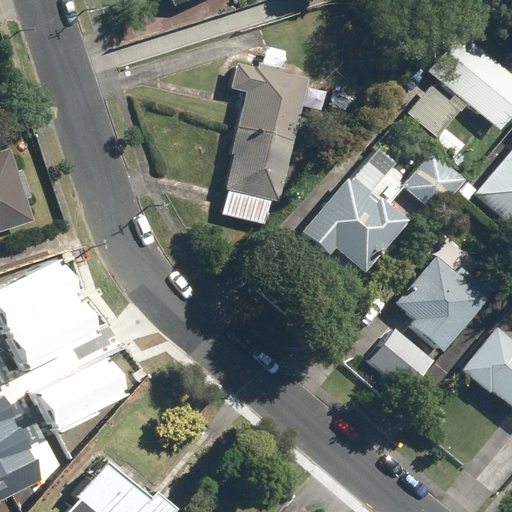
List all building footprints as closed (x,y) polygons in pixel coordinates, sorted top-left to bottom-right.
[(511,82),(451,31),(418,69),(490,129),(511,103),(511,82)] [(223,154),(214,189),(217,190),(211,214),(254,224),(260,200),(268,202),(299,77),(246,64),(245,68),(227,64),(220,89),(235,92),(220,154),(223,154)] [(421,84),(399,112),(431,137),(453,108),(421,84)] [(511,137),(465,194),(506,228),(511,221),(511,137)] [(0,229),(33,218),(8,146),(0,148),(0,229)] [(339,177),(293,233),(321,256),(327,248),(356,272),(399,220),(373,198),(370,202),(361,194),(387,162),(371,149),(344,181),(339,177)] [(426,151),(396,186),(430,214),(459,179),(426,151)] [(405,321),(402,325),(432,351),(482,292),(452,267),(447,272),(428,256),(387,305),(405,321)] [(30,470),(56,452),(52,445),(92,418),(73,389),(64,395),(45,345),(62,339),(55,322),(51,323),(44,305),(31,310),(0,324),(0,415),(6,434),(30,470)] [(489,327),(452,369),(481,393),(483,390),(511,414),(511,413),(511,335),(507,342),(489,327)] [(388,329),(362,359),(396,388),(422,359),(388,329)] [(62,511),(165,511),(176,498),(155,481),(147,491),(105,458),(62,511)]
